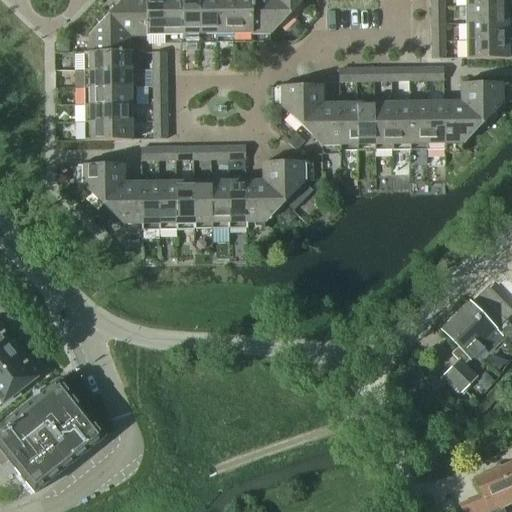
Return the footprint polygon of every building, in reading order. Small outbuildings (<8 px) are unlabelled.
[(146,42),(145,0),(124,0),(108,17),(130,37),(144,37),(144,42),(146,42)] [(163,42),(162,0),(145,0),(146,42),(163,42)] [(181,42),(180,0),(162,0),(163,42),(181,42)] [(198,41),(197,0),(180,0),(181,42),(198,41)] [(215,41),(214,0),(197,0),(198,41),(215,41)] [(232,41),(231,0),(214,0),(215,41),(232,41)] [(250,41),(249,0),(231,0),(232,41),(250,41)] [(288,15),(272,0),(249,0),(250,41),(252,41),(252,35),(269,35),(288,15)] [(272,0),(288,15),(302,0),(272,0)] [(442,8),(442,0),(429,0),(430,9),(442,8)] [(511,7),(511,0),(463,0),(464,8),(511,7)] [(511,24),(511,7),(464,8),(464,24),(511,24)] [(443,25),(442,8),(430,9),(430,25),(443,25)] [(130,37),(108,17),(88,38),(88,55),(130,54),(130,37)] [(295,23),(289,30),(297,38),(303,31),(295,23)] [(511,41),(511,24),(464,24),(464,42),(511,41)] [(443,42),(443,25),(430,25),(430,42),(443,42)] [(511,60),(511,41),(464,42),(465,60),(511,60)] [(443,60),(443,42),(430,42),(430,60),(443,60)] [(130,72),(130,54),(88,55),(83,55),(83,72),(130,72)] [(165,71),(164,54),(152,54),(152,72),(165,71)] [(425,82),(424,69),(408,70),(408,82),(425,82)] [(442,82),(442,69),(424,69),(425,82),(442,82)] [(355,83),(355,70),(337,71),(338,83),(355,83)] [(372,83),(372,70),(355,70),(355,83),(372,83)] [(391,82),(390,70),(372,70),(372,83),(391,82)] [(408,82),(408,70),(390,70),(391,82),(408,82)] [(165,88),(165,71),(152,72),(152,89),(165,88)] [(130,89),(130,72),(83,72),(83,89),(130,89)] [(500,104),(500,85),(458,85),(459,103),(481,124),(500,104)] [(321,105),(321,87),(279,88),(279,107),(300,128),(321,105)] [(165,105),(165,88),(152,89),(153,106),(165,105)] [(131,106),(130,89),(83,89),(83,106),(131,106)] [(481,124),(459,103),(442,104),(443,151),(444,151),(444,146),(460,146),(481,124)] [(374,152),(373,104),(355,105),(356,152),(374,152)] [(391,152),(391,104),(373,104),(374,152),(391,152)] [(409,152),(408,104),(391,104),(391,152),(409,152)] [(426,151),(425,104),(408,104),(409,152),(426,151)] [(443,151),(442,104),(425,104),(426,151),(443,151)] [(165,123),(165,105),(153,106),(153,123),(165,123)] [(339,153),(338,105),(321,105),(300,128),(320,147),(338,147),(338,153),(339,153)] [(356,152),(355,105),(338,105),(339,153),(356,152)] [(131,123),(131,106),(83,106),(84,124),(131,123)] [(84,124),(84,142),(131,141),(131,123),(84,124)] [(165,140),(165,123),(153,123),(153,140),(165,140)] [(209,161),(209,148),(191,149),(192,161),(209,161)] [(226,161),(226,148),(209,148),(209,161),(226,161)] [(244,161),(244,148),(226,148),(226,161),(244,161)] [(157,162),(156,149),(140,149),(140,162),(157,162)] [(174,161),(174,149),(156,149),(157,162),(174,161)] [(192,161),(191,149),(174,149),(174,161),(192,161)] [(303,183),(302,164),(261,165),(261,182),(283,203),(303,183)] [(124,184),(123,167),(81,168),(82,187),(103,206),(124,184)] [(245,229),(245,182),(227,183),(228,230),(245,229)] [(283,203),(261,182),(245,182),(245,229),(246,229),(246,224),(263,224),(283,203)] [(175,230),(174,183),(157,184),(158,231),(175,230)] [(193,230),(192,183),(174,183),(175,230),(193,230)] [(211,230),(210,183),(192,183),(193,230),(211,230)] [(228,230),(227,183),(210,183),(211,230),(228,230)] [(142,231),(141,184),(124,184),(103,206),(124,226),(139,226),(140,231),(142,231)] [(158,231),(157,184),(141,184),(142,231),(158,231)] [(99,212),(91,220),(100,229),(108,221),(99,212)] [(496,332),(496,331),(511,347),(511,327),(507,323),(511,317),(511,283),(505,277),(496,286),(491,281),(468,304),(496,332)] [(468,304),(445,327),(451,333),(446,337),(469,361),(482,348),(481,347),(496,332),(468,304)] [(5,342),(0,345),(0,373),(18,359),(12,352),(15,349),(8,340),(5,343),(5,342)] [(18,359),(0,373),(0,402),(1,404),(14,394),(15,395),(24,387),(23,387),(38,376),(27,362),(25,363),(24,363),(22,365),(18,359)] [(443,377),(460,394),(476,378),(458,361),(443,377)] [(103,440),(58,383),(0,428),(0,468),(7,462),(33,495),(103,440)] [(412,392),(397,397),(403,412),(418,406),(412,392)] [(511,504),(511,463),(474,480),(480,495),(457,505),(460,511),(502,511),(501,509),(511,504)]
